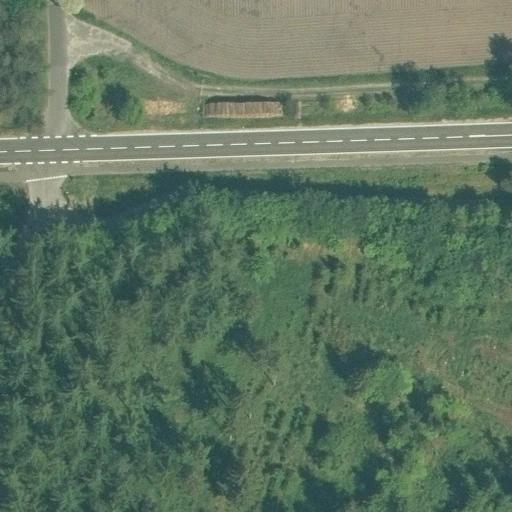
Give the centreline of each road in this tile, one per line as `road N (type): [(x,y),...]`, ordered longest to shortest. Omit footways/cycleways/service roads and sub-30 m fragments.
road 1 (track): [(41,152),(41,199),(93,222),(208,193),(511,203)]
road 2 (tertiary): [(41,152),(511,137)]
road 3 (unclassified): [(38,0),(41,152)]
